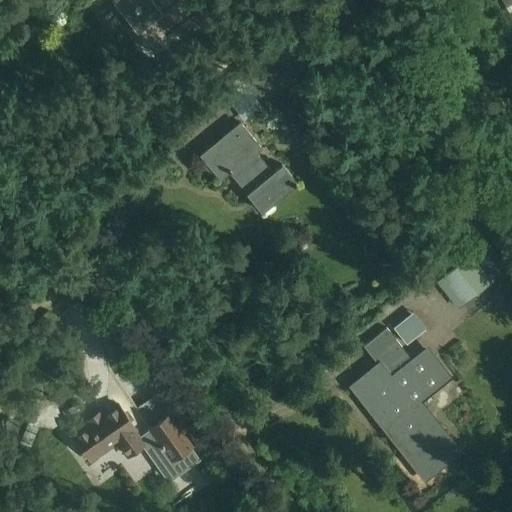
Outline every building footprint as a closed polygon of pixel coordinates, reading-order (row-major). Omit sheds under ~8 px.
[(163,13),(152,0),(112,0),(137,33),(163,13)] [(339,34),(364,14),(352,0),(348,0),(326,18),(339,34)] [(297,18),(234,70),(257,99),(278,82),(281,85),(323,50),(297,18)] [(246,126),(262,116),(244,86),(228,96),(246,126)] [(286,107),(284,117),(297,119),(299,109),(286,107)] [(208,149),(200,156),(220,181),(232,170),(249,191),(247,193),(262,211),(297,182),(282,164),(272,172),(256,153),(262,148),(240,122),(225,135),(228,140),(226,141),(212,153),(208,149)] [(475,255),(491,275),(505,264),(489,244),(475,255)] [(474,256),(443,281),(459,300),(490,276),(474,256)] [(414,318),(395,334),(410,352),(429,336),(414,318)] [(418,400),(448,377),(427,350),(412,361),(386,328),(364,346),(379,365),(353,386),(425,477),(458,451),(418,400)] [(151,429),(139,437),(133,429),(135,428),(117,403),(73,434),(91,459),(117,441),(127,455),(142,444),(145,448),(158,439),(171,458),(159,467),(168,480),(199,459),(190,446),(191,446),(169,415),(150,428),(151,429)]
